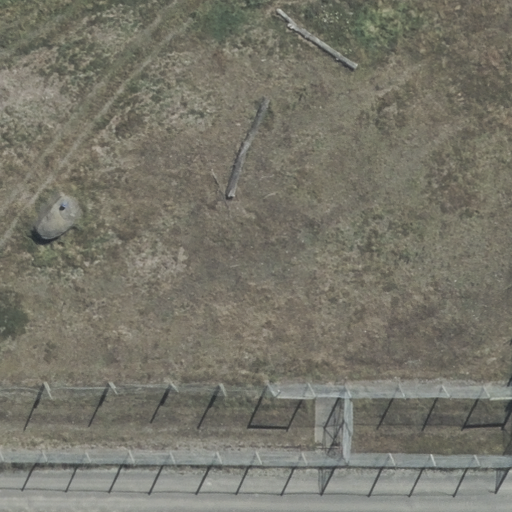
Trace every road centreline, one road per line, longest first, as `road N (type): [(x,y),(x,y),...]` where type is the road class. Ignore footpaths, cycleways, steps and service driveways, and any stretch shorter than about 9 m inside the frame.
road 1 (track): [(0,489),(511,491)]
road 2 (track): [(204,0),(0,225)]
